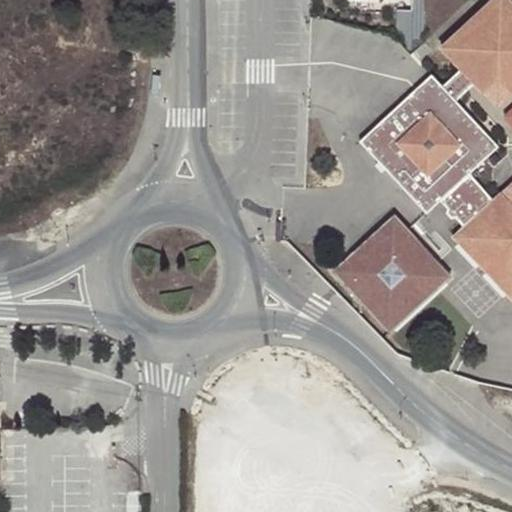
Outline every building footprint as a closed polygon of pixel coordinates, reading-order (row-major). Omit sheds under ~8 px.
[(433,75),(429,76),(361,139),(354,165),(426,213),(440,202),(464,227),(453,236),(511,300),(511,203),(502,192),(494,198),(469,172),(499,147),(458,101),(475,85),(482,93),(499,78),(511,92),(511,2),(510,0),(492,0),(441,48),(461,68),(443,85),(433,75)] [(361,139),(429,76),(396,78),(367,105),(361,139)] [(511,92),(499,78),(482,93),(497,108),(511,94),(511,92)] [(511,203),(511,182),(502,192),(511,203)] [(397,218),(337,272),(392,332),(451,277),(397,218)]
